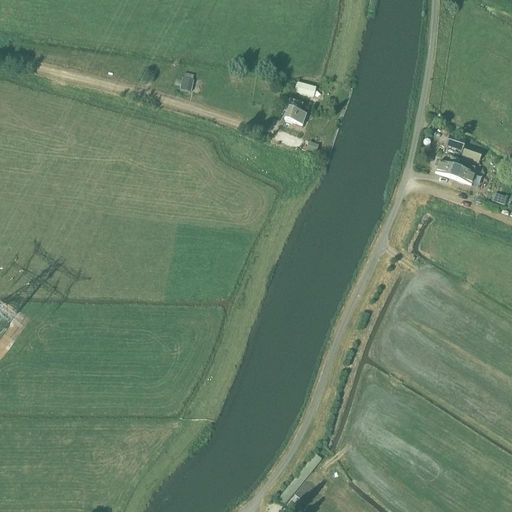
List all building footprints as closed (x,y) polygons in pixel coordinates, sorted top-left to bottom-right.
[(184,74),(180,91),(189,93),(193,76),(184,74)] [(315,90),(297,85),(295,94),(312,99),(315,90)] [(293,111),(288,110),(284,121),(302,128),(306,116),(297,113),(298,108),(295,107),(293,111)] [(464,143),(448,138),(445,147),(461,152),(464,143)] [(478,161),(481,153),(464,148),(462,156),(478,161)] [(447,166),(438,163),(435,175),(452,180),(458,161),(450,158),(447,166)] [(468,164),(458,161),(452,180),(471,186),(475,175),(472,174),(474,168),(468,166),(468,164)]
